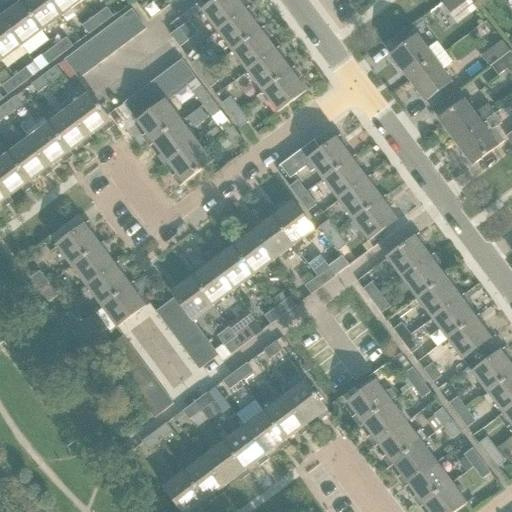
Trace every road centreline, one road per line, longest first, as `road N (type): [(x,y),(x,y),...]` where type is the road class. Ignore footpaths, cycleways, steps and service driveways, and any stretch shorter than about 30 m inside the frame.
road 1 (residential): [(145,330),(191,392),(442,202)]
road 2 (unclassified): [(88,169),(146,240),(356,81)]
road 3 (residential): [(442,202),(356,81)]
